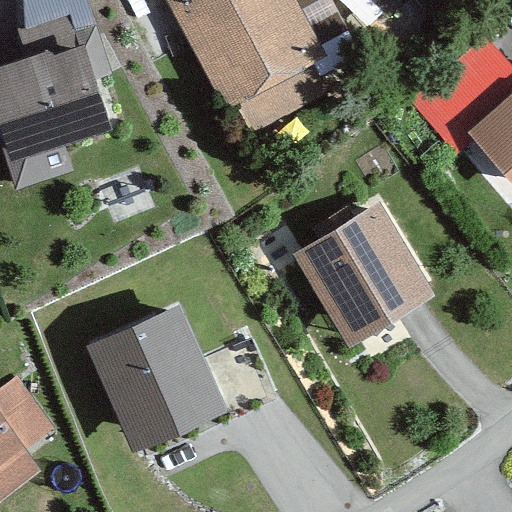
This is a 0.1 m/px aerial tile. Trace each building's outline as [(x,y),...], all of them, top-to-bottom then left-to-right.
[(305,0),(173,0),(248,132),(349,76),(305,0)] [(350,0),(369,19),(388,0),(350,0)] [(479,128),(511,167),(511,54),(493,32),(410,101),(452,151),(479,128)] [(97,41),(0,72),(0,107),(19,165),(126,130),(97,41)] [(442,291),(387,203),(304,254),(359,343),(442,291)] [(222,409),(178,312),(92,351),(136,448),(222,409)] [(0,380),(0,499),(57,459),(0,380)]
